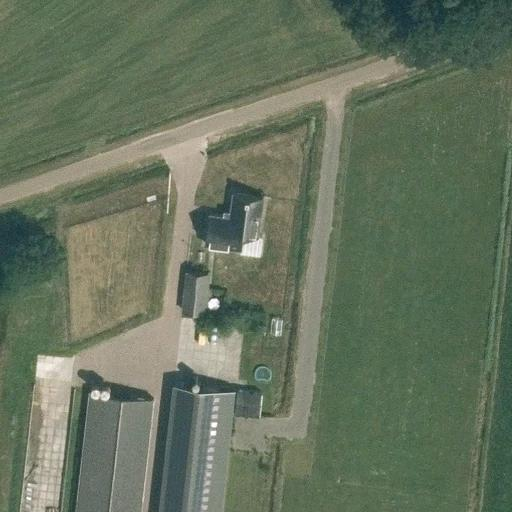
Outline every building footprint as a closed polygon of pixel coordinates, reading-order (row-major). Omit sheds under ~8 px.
[(258,236),(264,197),(234,193),(230,217),(210,214),(206,244),(241,249),(243,234),(258,236)] [(186,271),(182,311),(209,314),(212,289),(208,288),(210,273),(186,271)] [(221,511),(235,389),(186,384),(171,511),(221,511)] [(78,511),(142,511),(155,397),(92,390),(78,511)] [(239,408),(263,410),(265,392),(241,390),(239,408)]
